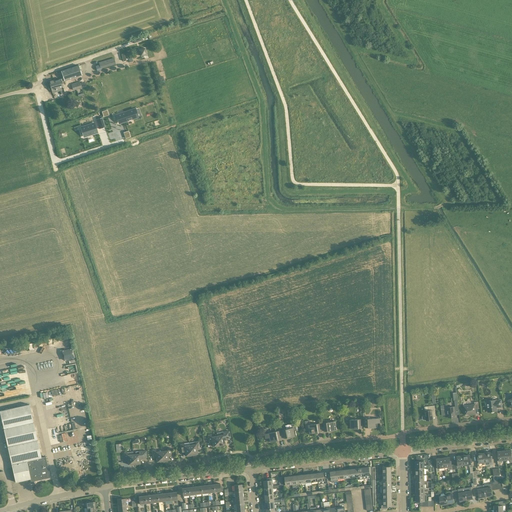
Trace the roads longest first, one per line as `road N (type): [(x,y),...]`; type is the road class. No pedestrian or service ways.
road 1 (unknown): [(398,203),(270,204),(260,179),(256,97),(217,0)]
road 2 (residential): [(250,468),(257,455),(294,446),(402,433)]
road 3 (residential): [(250,468),(402,451)]
road 4 (residential): [(104,486),(250,468)]
